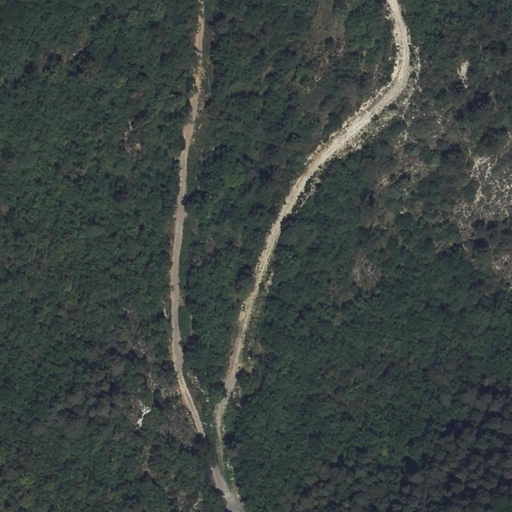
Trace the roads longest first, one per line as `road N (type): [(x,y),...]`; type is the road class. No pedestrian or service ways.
road 1 (track): [(394,0),(405,69),(391,96),(324,155),(290,203),(255,282),(222,424),(223,492)]
road 2 (track): [(223,492),(173,368),(174,275),(202,0)]
